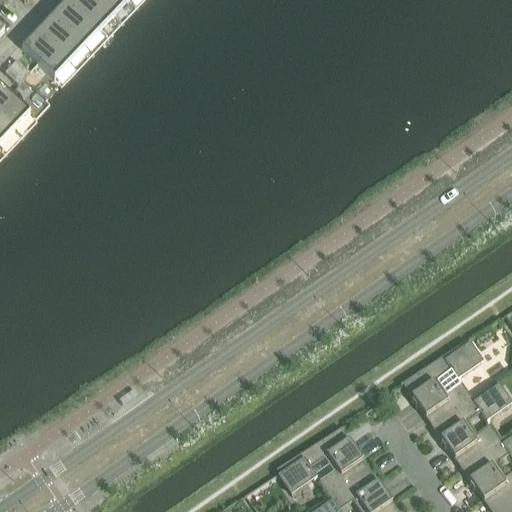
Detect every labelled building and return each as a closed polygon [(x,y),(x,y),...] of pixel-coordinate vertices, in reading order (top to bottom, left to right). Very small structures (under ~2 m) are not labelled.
[(114,21),(92,0),(70,0),(66,5),(99,36),(114,21)] [(129,5),(123,0),(92,0),(114,21),(129,5)] [(99,36),(66,5),(51,21),(84,52),(99,36)] [(84,52),(51,21),(36,37),(69,68),(84,52)] [(69,68),(36,37),(21,52),(54,84),(69,68)] [(24,83),(30,77),(17,65),(10,71),(24,83)] [(24,83),(10,71),(4,77),(18,90),(24,83)] [(30,118),(9,99),(0,90),(0,121),(14,135),(30,118)] [(0,149),(14,135),(0,121),(0,149)] [(447,397),(438,384),(451,375),(457,384),(460,382),(459,381),(481,366),(470,350),(468,351),(465,346),(400,389),(401,390),(402,389),(432,432),(472,403),(461,387),(447,397)] [(461,474),(501,445),(490,429),(476,439),(467,426),(480,417),(486,426),(489,424),(488,423),(510,408),(499,392),(497,393),(494,388),(472,403),(432,432),(461,474)] [(291,498),(313,483),(313,484),(316,482),(310,473),(323,464),(332,477),(318,487),(329,503),(369,475),(341,434),(342,433),(341,432),(276,474),(276,475),(277,474),(279,478),(281,481),(280,482),(291,498)] [(487,511),(494,511),(511,500),(511,475),(505,480),(496,467),(509,458),(511,462),(511,437),(501,445),(461,474),(487,511)] [(342,511),(352,506),(356,511),(395,511),(369,475),(329,503),(315,511),(342,511)] [(511,511),(511,500),(494,511),(511,511)]
